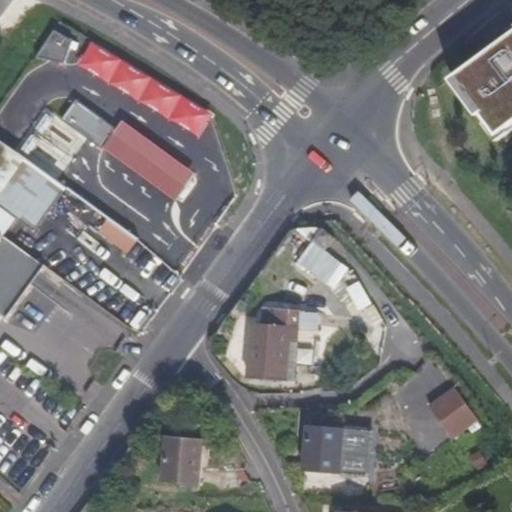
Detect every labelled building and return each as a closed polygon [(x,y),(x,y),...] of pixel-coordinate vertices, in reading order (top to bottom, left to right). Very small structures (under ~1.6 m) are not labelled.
[(63,67),(80,34),(57,22),(40,55),(63,67)] [(511,41),(455,82),(498,142),(511,132),(511,41)] [(194,176),(123,121),(106,148),(178,200),(194,176)] [(67,188),(28,160),(0,196),(0,202),(37,230),(67,188)] [(325,247),(335,236),(325,226),(314,238),(325,247)] [(0,311),(6,316),(11,308),(25,291),(42,266),(7,238),(0,247),(0,311)] [(298,263),(330,288),(345,269),(313,244),(298,263)] [(359,282),(349,290),(364,311),(375,304),(359,282)] [(286,329),(293,329),(294,312),(261,308),(260,325),(249,325),(247,354),(246,377),(283,380),(286,329)] [(450,439),(463,429),(442,398),(428,408),(450,439)] [(337,472),(340,444),(340,426),(304,424),(302,455),(302,470),(337,472)] [(199,484),(201,451),(201,437),(166,435),(164,452),(163,481),(199,484)]
